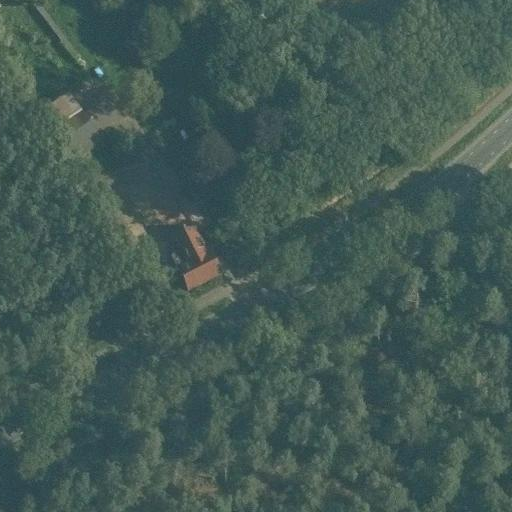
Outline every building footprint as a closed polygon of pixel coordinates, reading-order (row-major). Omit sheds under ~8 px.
[(52,77),(78,50),(31,5),(6,32),(52,77)] [(250,25),(243,18),(238,23),(245,30),(250,25)] [(224,103),(229,89),(220,86),(218,84),(212,98),(224,103)] [(97,137),(83,115),(60,131),(74,152),(97,137)] [(145,246),(191,227),(178,197),(154,207),(150,196),(128,205),(145,246)] [(169,257),(178,277),(187,294),(218,279),(209,261),(195,231),(173,241),(178,252),(169,257)]
